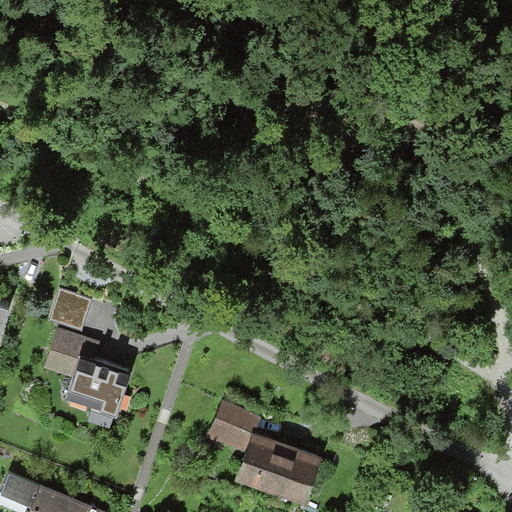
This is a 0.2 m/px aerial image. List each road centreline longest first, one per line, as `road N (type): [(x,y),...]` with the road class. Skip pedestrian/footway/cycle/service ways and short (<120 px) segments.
road 1 (residential): [(511,487),(505,472),(0,210)]
road 2 (track): [(0,123),(511,381)]
road 3 (track): [(286,0),(420,113),(484,269),(511,372)]
